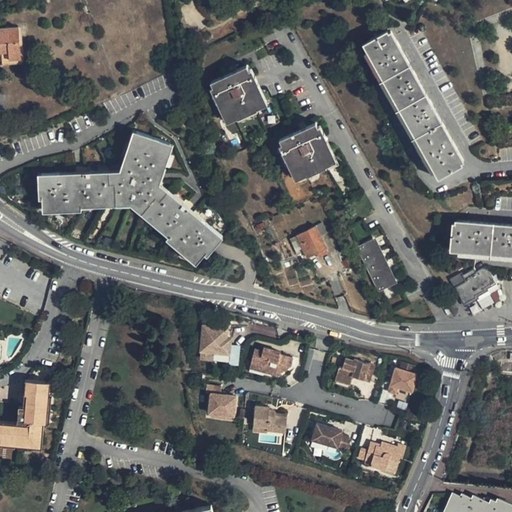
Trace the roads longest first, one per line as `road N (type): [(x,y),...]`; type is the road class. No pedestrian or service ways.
road 1 (tertiary): [(0,215),(80,262),(366,333),(464,338)]
road 2 (tertiary): [(464,338),(404,511)]
road 3 (unknown): [(66,255),(45,347),(0,388)]
